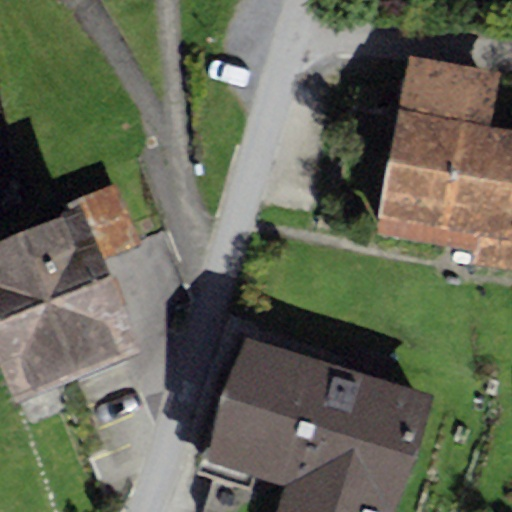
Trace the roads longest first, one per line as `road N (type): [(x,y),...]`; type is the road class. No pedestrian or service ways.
road 1 (residential): [(144,511),(296,25)]
road 2 (residential): [(296,25),(511,54)]
